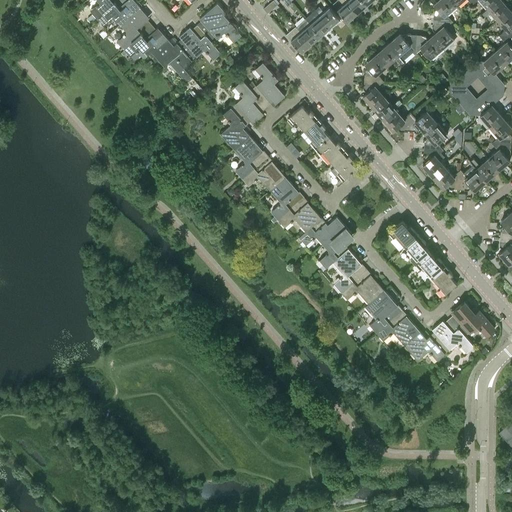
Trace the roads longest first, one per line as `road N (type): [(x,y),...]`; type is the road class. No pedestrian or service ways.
road 1 (residential): [(474,276),(427,318),(359,240),(407,199)]
road 2 (residential): [(375,160),(329,202),(263,127),(310,84)]
road 3 (unclassified): [(481,511),(483,383),(511,350)]
road 4 (residential): [(317,92),(422,0)]
